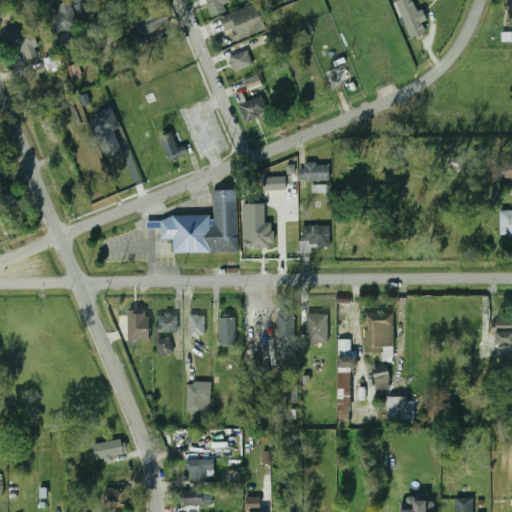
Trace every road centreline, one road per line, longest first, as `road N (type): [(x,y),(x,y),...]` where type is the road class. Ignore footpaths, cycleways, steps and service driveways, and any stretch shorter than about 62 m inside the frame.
road 1 (residential): [(482,0),(468,39),(418,87),(0,262)]
road 2 (residential): [(511,281),(0,282)]
road 3 (tertiary): [(157,511),(141,428),(0,97)]
road 4 (residential): [(251,161),(184,0)]
